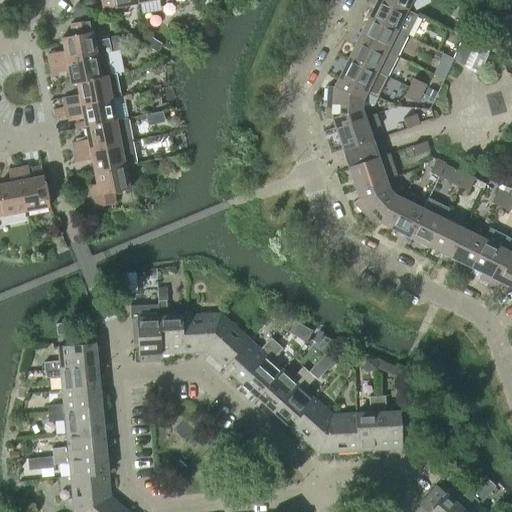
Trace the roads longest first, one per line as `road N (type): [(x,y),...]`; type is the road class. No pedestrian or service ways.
road 1 (residential): [(511,358),(502,334),(467,311),(343,257),(310,173),(306,133),(311,97),(358,0)]
road 2 (residential): [(120,375),(126,479),(164,507),(300,497),(312,472)]
road 3 (residential): [(120,375),(112,330),(61,201),(51,140),(0,144)]
road 4 (residential): [(312,472),(190,372),(120,375)]
road 5 (residential): [(312,472),(393,467),(403,511)]
